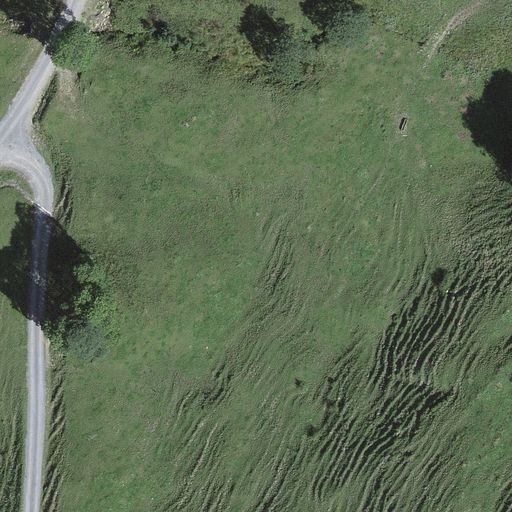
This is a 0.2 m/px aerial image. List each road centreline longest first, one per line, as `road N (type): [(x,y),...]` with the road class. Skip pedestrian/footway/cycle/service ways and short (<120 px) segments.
road 1 (track): [(7,135),(38,176),(45,226),(31,511)]
road 2 (track): [(0,143),(77,0)]
